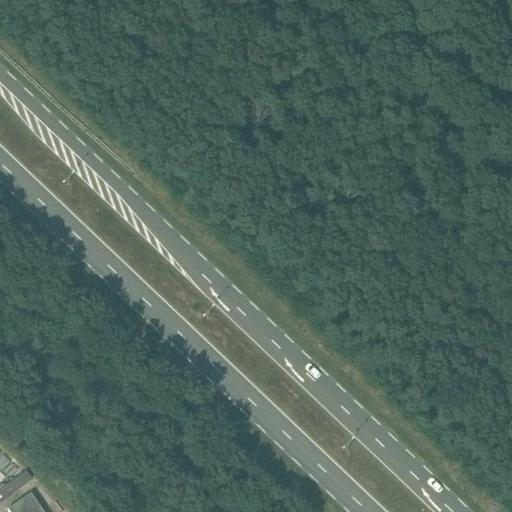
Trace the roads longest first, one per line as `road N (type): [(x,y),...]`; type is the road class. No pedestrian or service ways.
road 1 (primary): [(460,511),(0,70)]
road 2 (primary): [(0,162),(362,511)]
